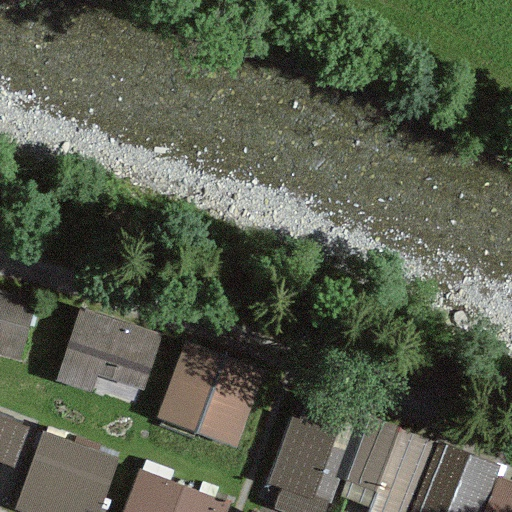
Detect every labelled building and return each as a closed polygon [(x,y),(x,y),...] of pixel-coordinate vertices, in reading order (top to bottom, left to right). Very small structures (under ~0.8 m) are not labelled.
[(0,348),(21,356),(42,299),(0,283),(0,348)] [(101,370),(148,384),(165,329),(82,302),(59,375),(96,387),(101,370)] [(241,443),(270,366),(189,335),(159,413),(241,443)] [(328,511),(335,494),(377,511),(407,511),(439,437),(311,385),(267,489),(323,511),(328,511)] [(0,471),(21,419),(0,410),(0,471)] [(18,492),(67,511),(98,511),(122,453),(47,422),(18,492)] [(226,511),(232,489),(138,467),(127,511),(226,511)]
